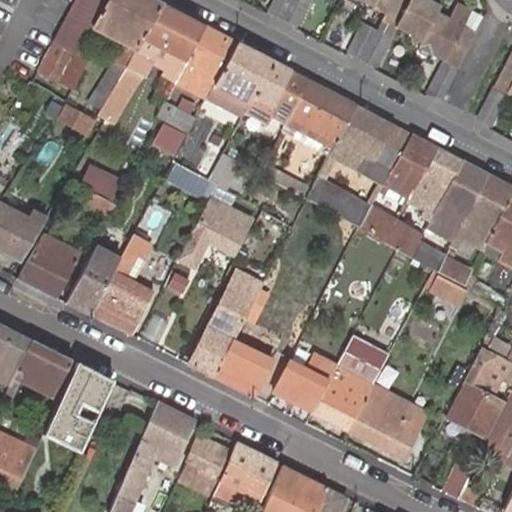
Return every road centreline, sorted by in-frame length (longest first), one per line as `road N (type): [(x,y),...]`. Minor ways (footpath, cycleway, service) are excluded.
road 1 (residential): [(429,511),(0,297)]
road 2 (residential): [(193,0),(511,166)]
